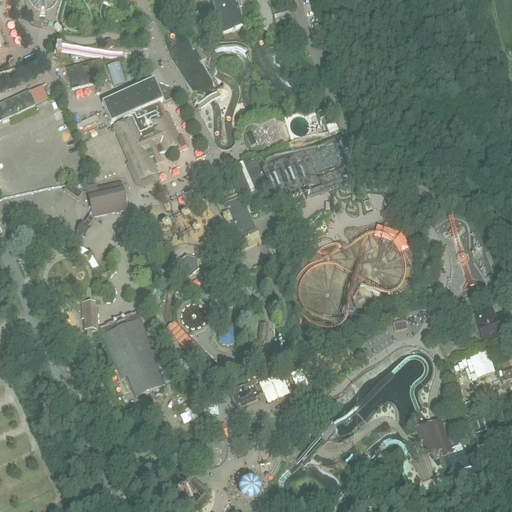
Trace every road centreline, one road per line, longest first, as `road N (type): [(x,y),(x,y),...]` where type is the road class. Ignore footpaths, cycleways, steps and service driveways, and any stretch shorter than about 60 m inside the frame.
road 1 (track): [(90,331),(90,359),(111,404),(143,411),(160,431),(143,455),(125,454),(114,442),(111,416),(80,354),(77,318),(45,281),(54,260),(76,257),(90,272),(89,302)]
road 2 (unclassified): [(511,234),(477,203),(408,190),(368,167),(334,108),(292,0)]
road 3 (unclassified): [(119,511),(0,240)]
